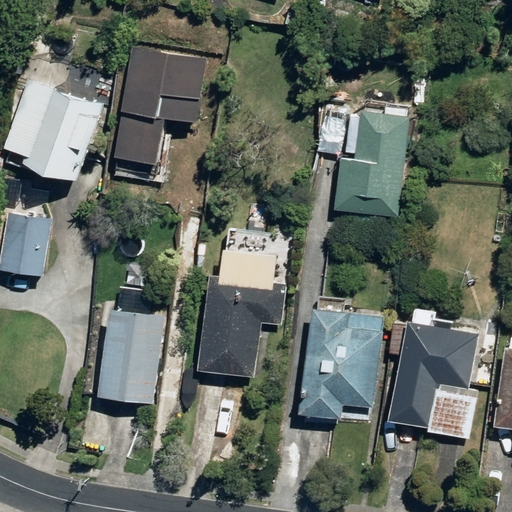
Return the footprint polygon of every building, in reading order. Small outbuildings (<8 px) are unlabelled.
[(286,23),(297,26),(303,5),(291,2),(286,23)] [(116,154),(158,160),(166,114),(198,119),(207,58),(132,47),(116,154)] [(24,161),(80,179),(104,105),(27,80),(5,146),(27,153),(24,161)] [(336,210),(397,216),(409,116),(362,110),(357,159),(341,157),(336,210)] [(478,179),(493,179),(494,162),(479,161),(478,179)] [(0,258),(0,268),(43,275),(52,218),(7,212),(0,258)] [(199,369),(254,376),(261,322),(282,324),(288,284),(211,274),(199,369)] [(301,412),(340,416),(342,404),(373,407),(383,331),(348,328),(349,312),(314,308),(301,412)] [(101,396),(154,402),(165,316),(111,309),(101,396)] [(434,428),(443,385),(470,390),(480,333),(409,321),(408,326),(395,324),(392,354),(402,355),(390,420),(434,428)] [(511,346),(507,346),(497,425),(511,427),(511,346)]
